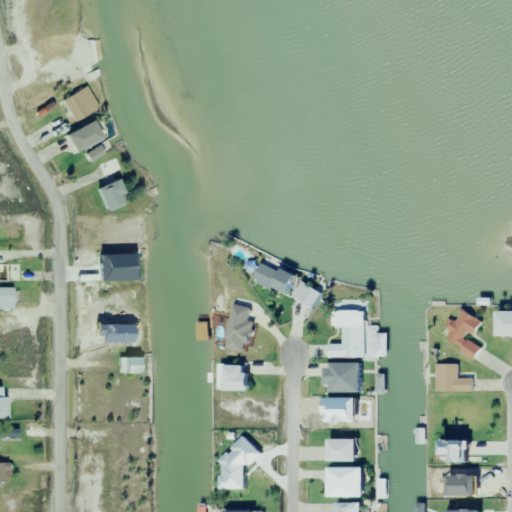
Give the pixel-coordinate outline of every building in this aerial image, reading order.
[(58,58),(64,74),(79,68),(72,52),(58,58)] [(61,134),(70,152),(98,138),(89,120),(61,134)] [(48,138),(62,131),(56,121),(42,129),(48,138)] [(98,166),(103,177),(119,169),(114,158),(98,166)] [(118,204),(114,195),(118,193),(112,179),(91,189),(102,212),(118,204)] [(251,282),(287,295),(294,274),(258,262),(251,282)] [(321,294),(301,281),(291,296),(311,309),(321,294)] [(341,326),(341,344),(328,344),(328,358),(364,358),(364,310),(331,310),(331,326),(341,326)] [(481,345),(472,340),(481,322),(460,310),(443,340),(474,358),(481,345)] [(511,335),(511,311),(493,311),(493,336),(511,335)] [(135,374),(135,358),(118,358),(118,374),(135,374)] [(457,364),(434,364),(434,392),(471,392),(471,378),(457,378),(457,364)] [(244,389),(244,365),(220,365),(220,389),(244,389)] [(126,435),(126,457),(148,457),(148,435),(126,435)] [(354,438),(326,438),(326,461),(354,461),(354,438)] [(464,439),(434,439),(434,461),(464,461),(464,439)] [(226,494),(246,494),(246,462),(226,462),(226,494)] [(360,497),(360,468),(326,468),(326,497),(360,497)] [(358,511),(359,502),(330,502),(330,511),(358,511)]
